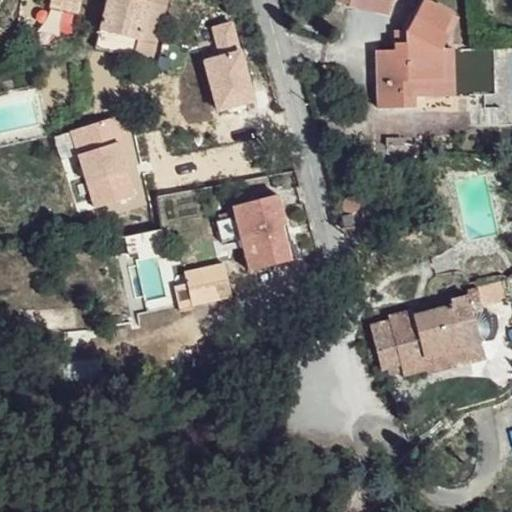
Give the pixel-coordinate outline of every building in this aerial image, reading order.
[(78,0),(48,0),(47,10),(77,14),(78,0)] [(98,30),(92,49),(136,65),(148,67),(171,0),(152,0),(139,42),(98,30)] [(108,0),(98,30),(139,42),(152,0),(118,0),(118,1),(108,0)] [(393,0),(352,0),(351,4),(390,17),(393,0)] [(397,48),(379,47),(379,107),(419,108),(419,98),(459,98),(457,48),(447,50),(464,20),(432,0),(425,0),(408,41),(396,41),(397,48)] [(110,138),(90,144),(124,238),(134,237),(131,231),(139,226),(110,138)] [(271,200),(227,211),(243,276),(283,265),(278,228),(271,200)] [(226,268),(181,272),(184,302),(228,299),(226,268)] [(468,299),(390,319),(392,323),(373,328),(384,371),(403,366),(406,378),(430,372),(425,358),(457,352),(461,369),(472,367),(481,408),(486,407),(497,403),(507,397),(511,392),(511,291),(511,288),(468,299)] [(457,352),(425,358),(430,372),(431,378),(461,369),(457,352)]
